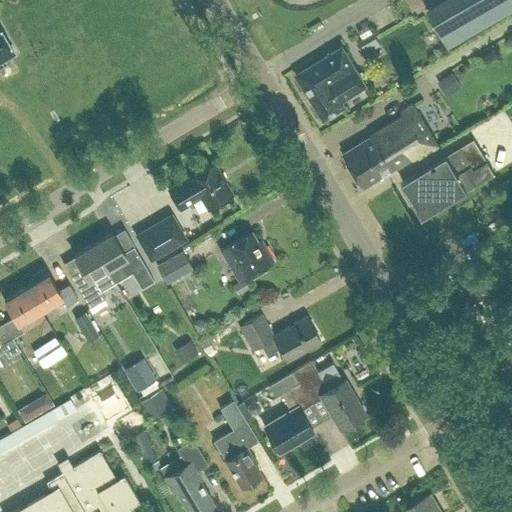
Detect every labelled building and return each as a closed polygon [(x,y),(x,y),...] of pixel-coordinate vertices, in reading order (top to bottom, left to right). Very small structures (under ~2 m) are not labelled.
[(511,0),(439,0),(425,9),(448,47),(511,10),(511,0)] [(0,59),(13,51),(0,29),(0,59)] [(342,100),(366,84),(342,44),(295,73),(323,119),(345,105),(342,100)] [(447,79),(452,94),(466,89),(460,74),(447,79)] [(420,157),(438,145),(413,104),(401,111),(403,115),(343,151),(364,186),(417,153),(420,157)] [(494,172),(473,137),(402,181),(415,203),(413,205),(417,212),(420,211),(422,215),(494,172)] [(179,207),(200,195),(207,207),(232,192),(213,161),(189,175),(188,174),(167,186),(179,207)] [(486,197),(490,207),(505,202),(501,191),(486,197)] [(170,213),(135,234),(150,258),(185,238),(170,213)] [(260,246),(250,230),(220,248),(239,279),(272,259),(264,244),(260,246)] [(92,243),(106,267),(114,280),(131,271),(140,286),(153,278),(145,264),(133,244),(122,251),(111,231),(92,243)] [(106,267),(92,243),(73,253),(85,273),(74,279),(85,299),(89,305),(104,296),(92,276),(106,267)] [(181,250),(155,264),(165,282),(191,268),(181,250)] [(25,286),(38,308),(59,295),(64,304),(76,297),(67,283),(56,289),(47,273),(25,286)] [(38,308),(25,286),(2,299),(12,315),(2,321),(11,336),(21,330),(16,321),(38,308)] [(72,317),(87,341),(98,335),(84,310),(72,317)] [(320,339),(306,315),(273,334),(260,312),(238,325),(252,348),(273,336),(286,359),(320,339)] [(0,341),(0,342),(11,336),(2,321),(0,322),(0,341)] [(42,366),(65,352),(54,335),(31,350),(42,366)] [(190,338),(173,348),(181,362),(198,352),(190,338)] [(35,406),(51,393),(21,355),(5,368),(35,406)] [(135,390),(155,378),(142,356),(122,368),(135,390)] [(363,412),(343,378),(327,387),(310,359),(292,370),(310,401),(320,395),(339,426),(363,412)] [(312,429),(299,408),(310,401),(292,370),(268,384),(275,395),(279,392),(290,409),(263,425),(277,450),(312,429)] [(117,375),(96,383),(109,417),(130,409),(117,375)] [(163,388),(145,401),(155,416),(173,403),(163,388)] [(73,394),(56,402),(63,417),(80,408),(73,394)] [(231,429),(224,433),(213,440),(224,458),(240,485),(260,473),(252,461),(254,460),(246,446),(258,439),(246,420),(232,398),(218,406),(231,429)] [(25,403),(17,408),(24,420),(36,413),(31,404),(25,403)] [(136,511),(131,504),(139,500),(123,472),(115,477),(99,448),(45,480),(50,487),(7,511),(136,511)] [(351,474),(361,467),(353,455),(343,462),(351,474)] [(188,511),(194,511),(213,501),(199,478),(202,476),(191,458),(177,466),(185,480),(174,487),(188,511)] [(442,511),(430,491),(399,510),(399,511),(442,511)]
